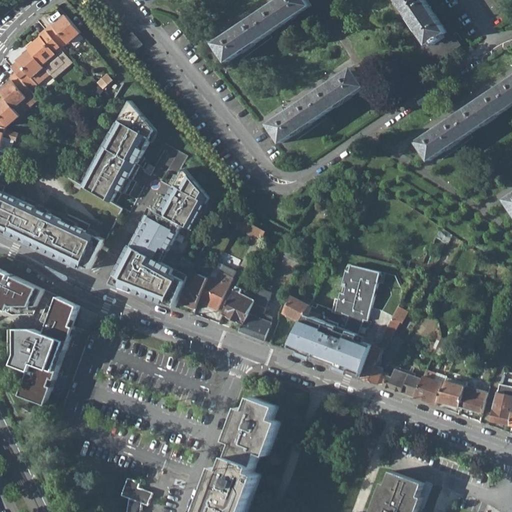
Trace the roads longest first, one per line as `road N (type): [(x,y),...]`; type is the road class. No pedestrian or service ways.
road 1 (residential): [(118,0),(280,183),(298,181),(511,35)]
road 2 (residential): [(243,350),(511,449)]
road 3 (residential): [(0,247),(92,294),(243,350)]
road 4 (residential): [(184,511),(243,350)]
